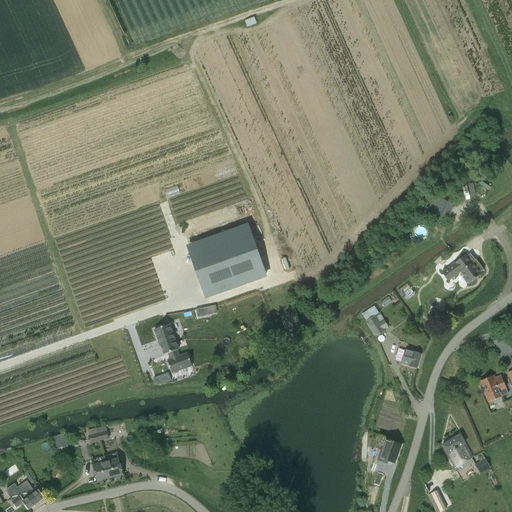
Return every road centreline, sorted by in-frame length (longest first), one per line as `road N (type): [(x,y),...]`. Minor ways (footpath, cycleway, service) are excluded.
road 1 (residential): [(390,511),(445,353),(511,296)]
road 2 (residential): [(51,511),(155,487),(176,489),(202,511)]
road 3 (track): [(0,368),(136,319)]
